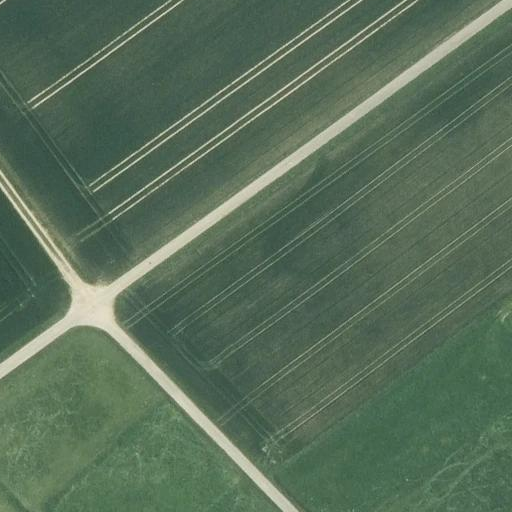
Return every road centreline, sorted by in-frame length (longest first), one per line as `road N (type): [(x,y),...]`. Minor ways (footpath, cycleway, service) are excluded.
road 1 (track): [(0,372),(511,3)]
road 2 (track): [(0,185),(88,308),(286,511)]
